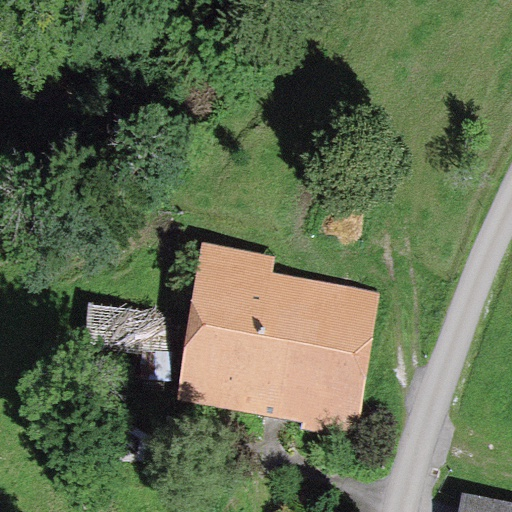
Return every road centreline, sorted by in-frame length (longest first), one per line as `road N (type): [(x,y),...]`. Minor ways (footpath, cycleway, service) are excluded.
road 1 (unclassified): [(511,202),(470,301),(403,511)]
road 2 (track): [(264,447),(407,497)]
